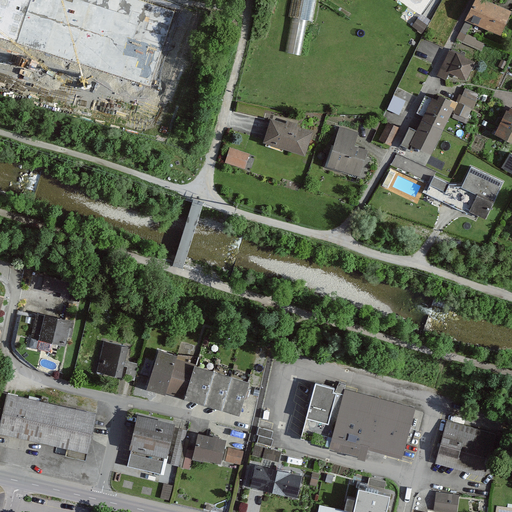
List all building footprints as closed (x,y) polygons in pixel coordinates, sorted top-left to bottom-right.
[(294,0),(287,52),(306,55),(313,0),(294,0)] [(502,37),(511,14),(511,13),(481,0),(478,0),(468,22),(502,37)] [(461,29),(458,38),(478,47),(481,38),(461,29)] [(467,83),(476,65),(451,52),(437,77),(446,82),(450,74),(467,83)] [(456,105),(436,95),(434,100),(426,96),(417,117),(424,120),(418,133),(410,130),(402,149),(411,153),(413,148),(433,158),(451,118),(465,125),(478,96),(463,89),(456,105)] [(394,94),(388,109),(400,114),(407,100),(394,94)] [(511,110),(510,110),(497,137),(511,144),(511,110)] [(286,127),(272,122),(264,145),(306,159),(313,135),(297,130),(298,127),(287,123),(286,127)] [(399,129),(387,124),(378,142),(390,147),(399,129)] [(359,135),(340,129),(329,170),(362,178),(368,153),(356,150),(359,135)] [(250,156),(231,151),(227,166),(245,171),(250,156)] [(511,156),(503,170),(511,175),(511,156)] [(416,200),(425,180),(391,164),(382,184),(416,200)] [(504,185),(472,170),(462,191),(479,200),(473,213),(487,220),(504,185)] [(45,275),(42,288),(61,293),(59,297),(69,300),(74,282),(45,275)] [(67,346),(72,321),(45,315),(45,317),(36,315),(32,336),(41,338),(40,340),(67,346)] [(97,373),(122,378),(128,347),(104,342),(97,373)] [(238,416),(250,382),(217,371),(219,365),(199,359),(197,366),(179,360),(180,358),(160,352),(148,390),(167,397),(168,394),(238,416)] [(417,408),(346,390),(348,385),(339,383),(338,388),(317,382),(302,439),(368,457),(369,450),(403,459),(417,408)] [(86,459),(96,414),(7,394),(0,427),(0,433),(68,449),(66,455),(86,459)] [(176,426),(139,416),(130,451),(132,452),(129,466),(163,475),(176,426)] [(496,435),(447,422),(435,464),(485,477),(496,435)] [(273,431),(259,427),(257,434),(259,435),(257,442),(271,446),(273,439),(271,439),(273,431)] [(187,434),(179,432),(172,467),(183,469),(189,442),(185,442),(187,434)] [(221,465),(226,441),(198,435),(193,459),(221,465)] [(280,452),(255,446),(252,455),(278,462),(280,452)] [(242,453),(228,449),(225,462),(240,465),(242,453)] [(252,487),(297,497),(303,475),(258,465),(252,487)] [(160,499),(169,501),(172,488),(163,486),(160,499)] [(388,511),(393,494),(358,486),(352,511),(353,511),(388,511)] [(457,511),(460,497),(437,494),(434,511),(457,511)]
